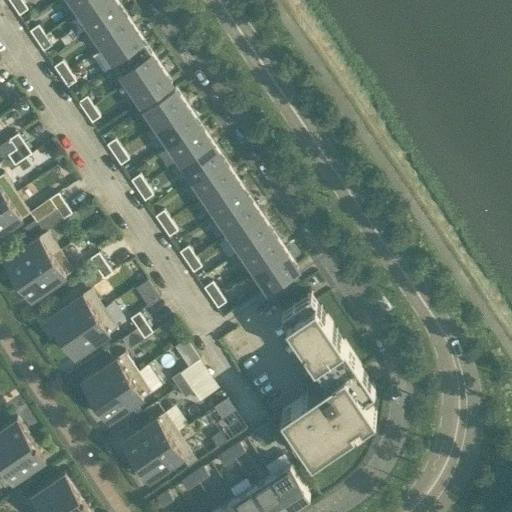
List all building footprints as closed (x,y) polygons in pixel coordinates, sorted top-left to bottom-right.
[(23,0),(15,0),(13,2),(19,12),(28,6),(23,0)] [(69,0),(77,10),(92,0),(69,0)] [(92,0),(77,10),(89,28),(123,5),(119,0),(92,0)] [(123,5),(89,28),(101,46),(135,23),(123,5)] [(30,28),(37,37),(45,32),(38,22),(30,28)] [(113,64),(148,41),(135,23),(101,46),(113,64)] [(45,32),(37,37),(44,47),(52,42),(45,32)] [(113,64),(126,82),(160,59),(148,41),(113,64)] [(54,63),(61,73),(69,68),(62,58),(54,63)] [(160,59),(126,82),(138,100),(172,77),(160,59)] [(69,68),(61,73),(68,83),(76,78),(69,68)] [(154,124),(188,101),(176,83),(142,106),(154,124)] [(79,99),(85,109),(94,103),(87,93),(79,99)] [(154,124),(166,142),(201,119),(188,101),(154,124)] [(94,103),(85,109),(92,119),(100,113),(94,103)] [(166,142),(179,160),(213,137),(201,119),(166,142)] [(10,136),(17,146),(25,141),(18,131),(10,136)] [(107,141),(114,151),(122,146),(116,136),(107,141)] [(179,160),(191,178),(225,155),(213,137),(179,160)] [(17,146),(8,153),(15,163),(24,156),(32,151),(25,141),(17,146)] [(122,146),(114,151),(121,161),(129,156),(122,146)] [(191,178),(203,196),(237,173),(225,155),(191,178)] [(0,172),(0,200),(17,189),(4,170),(0,172)] [(131,177),(138,187),(146,181),(140,171),(131,177)] [(203,196),(215,214),(249,191),(237,173),(203,196)] [(146,181),(138,187),(145,197),(153,191),(146,181)] [(17,189),(0,200),(0,229),(30,209),(17,189)] [(50,196),(57,206),(65,200),(58,190),(50,196)] [(261,209),(249,191),(215,214),(227,232),(261,209)] [(50,196),(44,200),(51,210),(57,206),(50,196)] [(72,210),(65,200),(57,206),(63,216),(72,210)] [(156,213),(162,223),(171,217),(164,207),(156,213)] [(227,232),(239,250),(274,227),(261,209),(227,232)] [(171,217),(162,223),(169,233),(178,227),(171,217)] [(4,256),(18,276),(61,247),(48,227),(4,256)] [(239,250),(252,268),(286,245),(274,227),(239,250)] [(180,248),(187,258),(195,253),(188,243),(180,248)] [(298,263),(286,245),(252,268),(264,286),(298,263)] [(61,247),(18,276),(31,295),(74,266),(61,247)] [(90,255),(97,265),(105,260),(99,250),(90,255)] [(195,253),(187,258),(193,268),(202,263),(195,253)] [(112,270),(105,260),(97,265),(104,275),(112,270)] [(148,277),(137,285),(149,303),(160,295),(148,277)] [(204,284),(211,294),(219,289),(212,279),(204,284)] [(48,313),(61,333),(105,304),(91,284),(48,313)] [(219,289),(211,294),(218,304),(226,298),(219,289)] [(364,392),(375,384),(311,290),(282,310),(327,377),(282,408),(313,454),(377,411),(364,392)] [(118,323),(105,304),(61,333),(75,353),(118,323)] [(131,315),(138,325),(146,319),(139,309),(131,315)] [(153,329),(146,319),(138,325),(145,335),(153,329)] [(175,343),(180,350),(191,342),(186,335),(175,343)] [(82,377),(95,397),(138,368),(125,348),(82,377)] [(138,368),(95,397),(109,417),(152,388),(138,368)] [(171,375),(178,385),(186,379),(180,369),(171,375)] [(193,389),(186,379),(178,385),(185,395),(193,389)] [(225,413),(238,404),(229,393),(217,402),(225,413)] [(165,408),(122,437),(136,457),(179,427),(178,427),(188,420),(175,401),(165,408)] [(0,425),(0,456),(31,435),(17,414),(0,425)] [(265,422),(254,430),(260,438),(271,431),(265,422)] [(179,427),(136,457),(149,476),(192,447),(179,427)] [(219,428),(211,434),(218,444),(226,438),(219,428)] [(31,435),(0,456),(0,476),(5,483),(46,455),(31,435)] [(229,446),(235,455),(245,448),(240,439),(229,446)] [(235,455),(229,446),(218,454),(224,462),(235,455)] [(290,460),(272,472),(291,503),(310,492),(290,460)] [(193,471),(198,479),(209,472),(204,463),(193,471)] [(24,496),(34,511),(45,511),(79,489),(65,469),(24,496)] [(198,479),(193,471),(182,478),(188,486),(198,479)] [(277,511),(291,503),(272,472),(253,484),(271,511),(277,511)] [(246,475),(229,485),(236,495),(235,496),(245,511),(271,511),(253,484),(252,484),(246,475)] [(163,503),(174,496),(168,488),(157,495),(163,503)] [(79,489),(45,511),(90,511),(93,510),(79,489)] [(245,511),(235,496),(216,507),(219,511),(245,511)]
